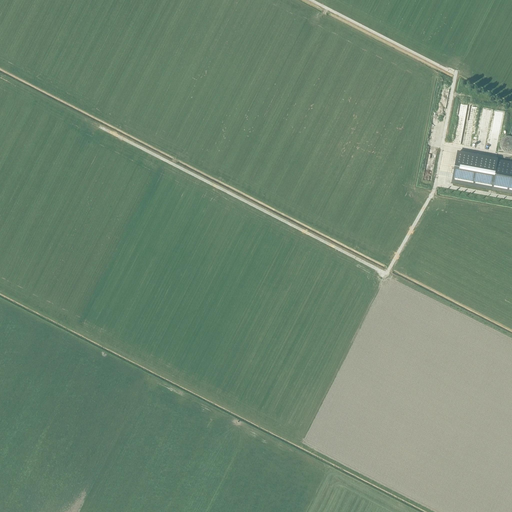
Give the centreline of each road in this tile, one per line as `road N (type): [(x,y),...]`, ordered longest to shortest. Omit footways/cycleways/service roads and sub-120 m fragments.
road 1 (track): [(455,73),(432,194),(386,273),(101,127)]
road 2 (track): [(309,0),(511,100)]
